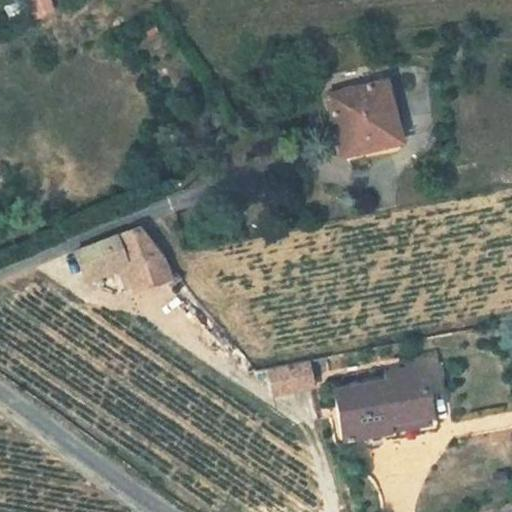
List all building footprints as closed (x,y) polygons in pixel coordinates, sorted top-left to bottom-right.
[(48,0),(24,0),(32,13),(51,3),(48,0)] [(386,97),(382,80),(326,96),(338,145),(358,139),(361,150),(387,141),(377,99),(386,97)] [(169,288),(179,280),(137,230),(74,253),(85,278),(122,261),(133,289),(168,276),(172,282),(168,286),(169,288)] [(305,360),(268,370),(273,394),(312,386),(305,360)] [(385,373),(387,380),(360,385),(345,388),(333,390),(342,439),(345,439),(345,440),(349,440),(349,438),(386,431),(385,424),(425,416),(416,367),(385,373)] [(345,388),(360,385),(359,378),(343,381),(345,388)]
